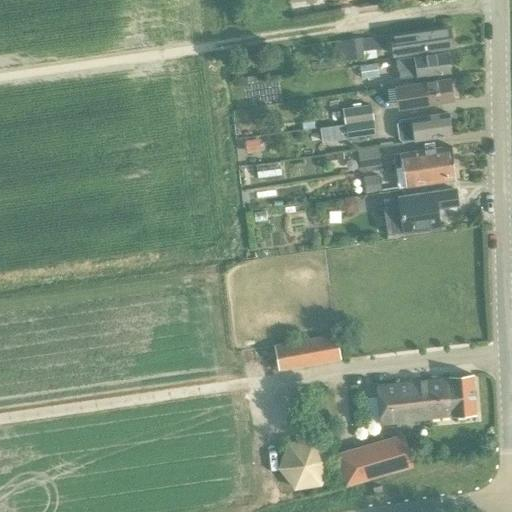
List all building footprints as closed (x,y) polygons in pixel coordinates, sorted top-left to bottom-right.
[(449,27),(390,35),(392,48),(413,45),(414,52),(452,47),(449,27)] [(361,38),(333,41),(336,61),(364,58),(363,50),(385,47),(384,36),(361,39),(361,38)] [(396,59),(396,61),(398,72),(416,70),(417,78),(449,74),(447,52),(396,59)] [(381,79),(378,63),(378,62),(359,66),(362,82),(381,79)] [(405,109),(414,107),(453,101),(449,79),(395,87),(398,103),(405,109)] [(373,121),(373,120),(371,105),(342,109),(344,125),(373,121)] [(451,136),(447,113),(399,120),(396,124),(398,139),(403,142),(451,136)] [(373,121),(344,125),(347,139),(375,135),(373,121)] [(244,141),(246,153),(261,151),(259,139),(244,141)] [(395,168),(452,159),(450,146),(393,155),(395,168)] [(378,147),(357,150),(360,169),(381,165),(378,147)] [(455,179),(452,159),(395,168),(398,188),(455,179)] [(282,176),(280,161),(256,164),(257,179),(282,176)] [(382,191),(382,190),(380,176),(363,178),(365,194),(382,191)] [(388,235),(403,232),(403,234),(440,228),(437,208),(458,206),(456,189),(398,197),(398,201),(383,203),(388,235)] [(278,371),(340,360),(336,334),(274,345),(278,371)] [(476,415),(472,376),(472,375),(376,386),(380,425),(476,415)] [(412,467),(411,465),(402,434),(336,453),(345,486),(412,467)] [(322,486),(330,463),(331,460),(314,438),(287,442),(277,469),(294,490),(322,486)]
